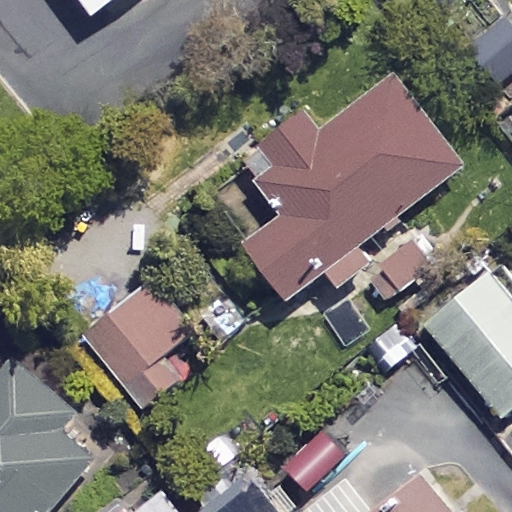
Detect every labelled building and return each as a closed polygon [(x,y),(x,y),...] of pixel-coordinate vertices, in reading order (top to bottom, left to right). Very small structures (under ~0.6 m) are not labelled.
[(511,24),(476,56),(511,94),(511,93),(511,24)] [(474,175),(411,87),(334,142),(322,125),(259,170),(298,223),(262,250),(303,306),(342,278),(357,298),(385,277),(367,252),(474,175)] [(511,295),(497,277),(436,325),(511,419),(511,295)] [(203,341),(165,291),(98,343),(152,413),(190,383),(174,363),(203,341)] [(89,511),(136,457),(28,366),(0,399),(0,511),(89,511)] [(187,511),(171,491),(143,511),(187,511)] [(463,511),(447,491),(420,511),(463,511)] [(278,511),(267,498),(248,511),(278,511)]
